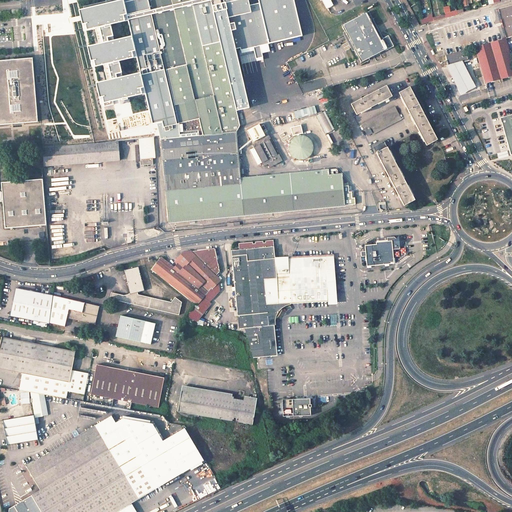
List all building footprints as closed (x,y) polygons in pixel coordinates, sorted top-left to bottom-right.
[(49,0),(41,0),(42,10),(50,10),(49,0)] [(221,133),(222,133),(236,132),(239,125),(236,110),(249,107),(235,48),(269,42),(303,35),(295,0),(114,0),(80,8),(96,82),(99,97),(102,96),(103,101),(146,92),(154,122),(162,121),(163,123),(162,123),(164,128),(165,128),(165,130),(160,131),(160,139),(221,133)] [(511,5),(498,10),(506,38),(511,36),(511,5)] [(506,38),(498,10),(495,10),(503,39),(505,39),(506,38)] [(376,30),(366,11),(341,24),(360,61),(388,48),(380,34),(378,35),(376,30)] [(62,13),(46,14),(47,27),(62,26),(62,13)] [(486,86),(499,82),(500,82),(502,81),(502,79),(511,76),(511,61),(505,39),(503,39),(474,47),(486,86)] [(465,50),(445,56),(446,60),(445,61),(446,62),(447,66),(462,62),(467,61),(465,50)] [(39,168),(0,171),(1,181),(0,180),(0,125),(37,122),(32,58),(13,60),(13,59),(12,59),(9,59),(9,60),(0,61),(0,202),(2,202),(3,201),(5,229),(47,226),(39,168)] [(50,99),(69,97),(65,58),(47,59),(49,74),(41,75),(42,87),(49,87),(50,99)] [(475,88),(462,62),(447,66),(446,67),(453,81),(460,95),(475,88)] [(391,97),(386,86),(351,104),(356,115),(364,110),(384,101),(391,97)] [(437,140),(409,87),(399,93),(403,101),(411,118),(421,136),(426,145),(437,140)] [(316,93),(266,105),(271,125),(317,113),(322,133),(331,131),(326,110),(320,112),(316,93)] [(88,95),(73,97),(77,137),(92,136),(88,95)] [(401,119),(394,107),(361,125),(367,136),(372,133),(373,134),(401,119)] [(511,114),(500,118),(509,149),(510,155),(511,154),(511,114)] [(282,161),(266,132),(264,133),(262,131),(266,129),(264,125),(260,127),(259,124),(247,131),(252,142),(251,143),(264,166),(268,164),(269,168),(282,161)] [(221,133),(160,139),(168,222),(197,219),(355,204),(354,196),(352,196),(351,190),(348,190),(347,184),(343,184),(342,173),(329,174),(328,168),(291,172),(283,173),(283,176),(278,177),(278,179),(253,182),(249,177),(240,177),(236,132),(222,133),(221,133)] [(292,155),(295,158),(299,160),(303,160),(306,159),(310,157),(312,153),(313,150),(313,146),(312,142),(310,139),(307,137),(303,136),(299,136),(295,137),(292,140),(290,143),(289,147),(290,151),(292,155)] [(152,138),(138,139),(140,159),(140,166),(152,164),(152,158),(154,158),(152,138)] [(391,155),(383,141),(373,147),(404,205),(414,200),(410,192),(399,172),(391,155)] [(117,142),(92,144),(93,163),(118,161),(117,142)] [(44,167),(93,163),(92,144),(42,148),(44,167)] [(274,174),(249,177),(253,182),(278,179),(278,177),(283,176),(283,173),(274,174)] [(387,236),(387,240),(392,239),(393,248),(400,247),(399,245),(404,239),(398,235),(396,237),(394,236),(387,236)] [(372,244),(365,244),(365,251),(361,251),(362,256),(366,256),(367,265),(394,262),(393,255),(393,248),(392,239),(387,240),(376,241),(376,243),(372,244)] [(239,249),(274,246),(273,240),(245,243),(239,243),(239,249)] [(274,246),(239,249),(231,250),(232,264),(238,327),(242,327),(244,328),(252,333),(253,331),(269,339),(267,310),(272,309),(278,303),(278,298),(290,297),(328,295),(326,255),(288,257),(289,272),(289,277),(276,278),(276,273),(275,258),(274,246)] [(157,263),(210,305),(211,304),(209,302),(203,297),(207,291),(208,291),(218,282),(220,280),(215,276),(220,272),(214,248),(207,249),(191,251),(184,252),(174,261),(177,264),(173,267),(159,257),(156,262),(157,263)] [(328,295),(329,300),(329,304),(338,304),(334,254),(326,255),(328,295)] [(289,272),(288,257),(275,258),(276,273),(289,272)] [(210,305),(157,263),(153,268),(152,269),(197,305),(199,303),(205,307),(206,306),(208,308),(210,305)] [(145,290),(139,266),(124,270),(126,275),(124,275),(125,279),(127,279),(130,294),(124,295),(112,292),(110,298),(179,315),(182,302),(175,297),(172,302),(139,294),(138,292),(145,290)] [(218,291),(218,282),(208,291),(207,291),(203,297),(209,302),(218,291)] [(10,315),(33,320),(47,323),(49,323),(51,310),(54,296),(54,295),(20,288),(16,291),(10,315)] [(272,309),(267,310),(269,339),(275,341),(273,325),(274,321),(275,317),(277,313),(279,310),(284,305),(291,302),(329,300),(328,295),(290,297),(278,298),(278,303),(272,309)] [(67,317),(96,324),(100,306),(54,296),(51,310),(49,323),(65,326),(67,317)] [(151,343),(155,322),(120,315),(116,336),(151,343)] [(269,339),(253,331),(252,333),(244,328),(252,356),(271,355),(269,339)] [(76,351),(1,337),(0,344),(0,368),(22,373),(19,390),(30,392),(40,394),(66,398),(68,391),(84,394),(88,373),(72,370),(76,351)] [(91,394),(158,407),(158,406),(164,377),(97,364),(91,394)] [(234,396),(195,390),(195,393),(181,391),(178,411),(230,420),(233,405),(234,399),(234,396)] [(34,415),(34,418),(42,416),(40,401),(41,400),(40,394),(30,392),(34,415)] [(282,398),(283,415),(311,414),(311,405),(312,405),(312,403),(310,403),(310,397),(282,398)] [(243,406),(240,422),(253,424),(256,404),(251,399),(244,398),(244,400),(243,406)] [(240,422),(243,406),(244,400),(234,399),(233,405),(230,420),(240,422)] [(0,427),(4,427),(7,445),(38,439),(34,418),(34,415),(33,415),(29,415),(0,420),(0,427)] [(95,425),(138,499),(182,474),(152,422),(123,418),(116,422),(111,416),(95,425)] [(138,499),(95,425),(26,467),(40,490),(8,509),(8,511),(115,511),(131,503),(138,499)] [(136,511),(131,503),(115,511),(136,511)]
